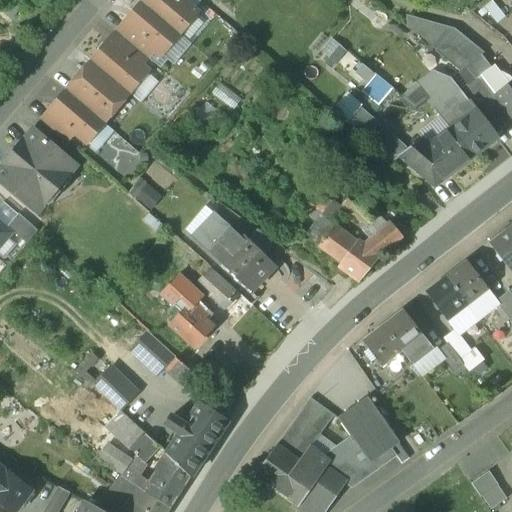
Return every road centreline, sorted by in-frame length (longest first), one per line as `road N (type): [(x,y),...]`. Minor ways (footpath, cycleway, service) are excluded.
road 1 (tertiary): [(198,511),(295,364),(511,188)]
road 2 (residential): [(111,0),(0,128)]
